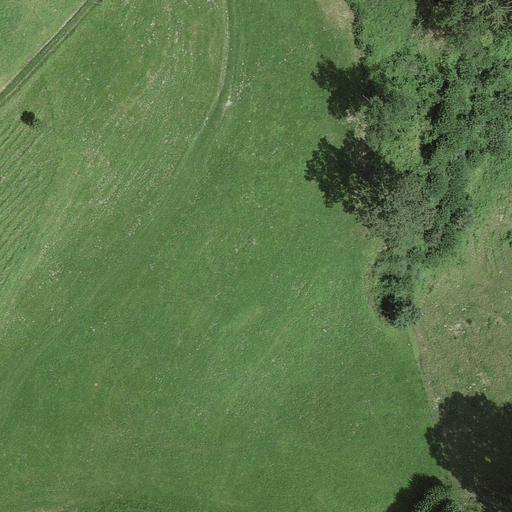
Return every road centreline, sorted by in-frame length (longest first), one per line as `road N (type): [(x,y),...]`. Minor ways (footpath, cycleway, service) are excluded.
road 1 (track): [(231,0),(233,41),(217,118),(160,226),(32,354),(0,408)]
road 2 (track): [(0,98),(91,0)]
